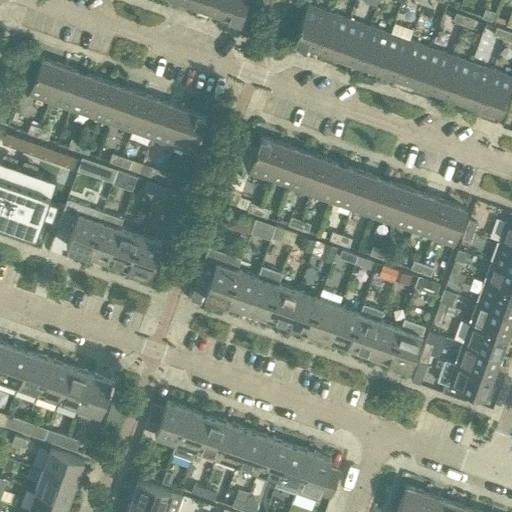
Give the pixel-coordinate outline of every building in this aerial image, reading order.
[(220,13),(224,0),(200,0),(199,5),(220,13)] [(246,0),(224,0),(220,13),(240,20),(246,0)] [(315,47),(328,10),(307,3),(294,39),(315,47)] [(336,54),(349,18),(328,10),(315,47),(336,54)] [(462,23),(465,15),(455,11),(452,20),(462,23)] [(475,18),(465,15),(462,23),(472,27),(475,18)] [(356,61),(369,25),(349,18),(336,54),(356,61)] [(377,69),(390,32),(369,25),(356,61),(377,69)] [(503,37),(506,29),(496,26),(493,34),(503,37)] [(511,31),(506,29),(503,37),(511,40),(511,31)] [(398,76),(410,40),(390,32),(377,69),(398,76)] [(418,83),(431,47),(410,40),(398,76),(418,83)] [(447,67),(452,54),(431,47),(418,83),(439,91),(447,67)] [(459,98),(472,62),(452,54),(447,67),(439,91),(459,98)] [(49,100),(62,64),(41,56),(28,92),(49,100)] [(480,105),(493,69),(472,62),(459,98),(480,105)] [(70,107),(82,71),(62,64),(49,100),(70,107)] [(511,79),(511,75),(493,69),(480,105),(500,112),(511,79)] [(90,114),(103,78),(82,71),(70,107),(90,114)] [(111,122),(124,85),(103,78),(90,114),(111,122)] [(132,129),(144,93),(124,85),(111,122),(132,129)] [(152,136),(165,100),(144,93),(132,129),(152,136)] [(173,144),(186,107),(165,100),(152,136),(173,144)] [(206,115),(186,107),(173,144),(193,151),(206,115)] [(37,135),(40,126),(30,123),(28,131),(37,135)] [(50,130),(40,126),(37,135),(47,138),(50,130)] [(13,133),(6,130),(2,142),(9,144),(13,133)] [(20,135),(13,133),(9,144),(16,147),(20,135)] [(268,178),(281,141),(261,134),(248,170),(268,178)] [(27,138),(20,135),(16,147),(23,149),(27,138)] [(78,149),(81,141),(71,137),(68,146),(78,149)] [(34,140),(27,138),(23,149),(30,152),(34,140)] [(41,143),(34,140),(30,152),(37,154),(41,143)] [(90,144),(81,141),(78,149),(88,152),(90,144)] [(289,185),(302,149),(281,141),(268,178),(289,185)] [(48,145),(41,143),(37,154),(44,157),(48,145)] [(56,148),(48,145),(44,157),(51,159),(56,148)] [(63,150),(56,148),(51,159),(58,162),(63,150)] [(310,192),(323,156),(302,149),(289,185),(310,192)] [(70,153),(63,150),(58,162),(66,164),(70,153)] [(119,164),(122,155),(112,152),(109,160),(119,164)] [(77,155),(70,153),(66,164),(73,167),(77,155)] [(131,159),(122,155),(119,164),(128,167),(131,159)] [(92,160),(81,156),(77,168),(88,172),(92,160)] [(330,200),(343,163),(323,156),(310,192),(330,200)] [(56,177),(0,157),(0,220),(36,234),(56,177)] [(351,207),(364,171),(343,163),(330,200),(351,207)] [(159,178),(162,170),(153,166),(150,175),(159,178)] [(117,168),(114,177),(126,181),(129,173),(117,168)] [(172,173),(162,170),(159,178),(169,181),(172,173)] [(371,214),(384,178),(364,171),(351,207),(371,214)] [(392,222),(405,185),(384,178),(371,214),(392,222)] [(154,192),(158,183),(147,179),(143,188),(154,192)] [(169,187),(158,183),(154,192),(166,196),(169,187)] [(412,229),(425,193),(405,185),(392,222),(412,229)] [(433,236),(446,200),(425,193),(412,229),(433,236)] [(66,244),(87,252),(102,210),(67,197),(58,223),(59,224),(60,220),(73,225),(66,244)] [(467,207),(446,200),(433,236),(454,244),(467,207)] [(257,213),(260,204),(250,201),(247,209),(257,213)] [(270,208),(260,204),(257,213),(267,216),(270,208)] [(122,217),(102,210),(87,252),(108,259),(120,226),(119,226),(122,217)] [(297,227),(300,219),(291,215),(288,224),(297,227)] [(469,218),(465,228),(473,231),(477,221),(469,218)] [(310,222),(300,219),(297,227),(307,231),(310,222)] [(511,220),(507,219),(499,240),(511,244),(511,220)] [(128,266),(140,233),(120,226),(108,259),(128,266)] [(470,241),(473,231),(465,228),(462,238),(470,241)] [(338,242),(342,234),(332,230),(329,238),(338,242)] [(161,241),(140,233),(128,266),(149,274),(161,241)] [(351,237),(342,234),(338,242),(348,245),(351,237)] [(511,267),(511,244),(499,240),(492,260),(511,267)] [(225,301),(237,268),(241,256),(208,245),(195,282),(206,286),(204,293),(225,301)] [(379,256),(382,248),(373,245),(370,253),(379,256)] [(357,254),(341,248),(339,256),(354,262),(357,254)] [(392,252),(382,248),(379,256),(389,260),(392,252)] [(458,248),(454,258),(462,262),(463,262),(466,251),(458,248)] [(373,259),(357,254),(354,262),(370,267),(373,259)] [(454,258),(450,269),(459,272),(462,262),(454,258)] [(420,271),(423,263),(413,259),(410,268),(420,271)] [(511,290),(511,267),(492,260),(485,281),(511,290)] [(384,263),(379,276),(393,281),(398,269),(384,263)] [(433,266),(423,263),(420,271),(430,274),(433,266)] [(246,308),(266,315),(278,282),(282,271),(261,264),(257,275),(246,308)] [(246,308),(257,275),(237,268),(225,301),(246,308)] [(455,281),(459,272),(450,269),(447,278),(455,281)] [(439,284),(431,281),(427,291),(435,294),(439,284)] [(511,313),(511,290),(485,281),(478,301),(511,313)] [(286,323),(298,289),(278,282),(266,315),(286,323)] [(437,309),(445,312),(448,302),(452,304),(456,292),(444,288),(440,299),(437,309)] [(307,330),(319,297),(298,289),(286,323),(307,330)] [(327,337),(339,304),(319,297),(307,330),(327,337)] [(507,334),(511,319),(511,313),(478,301),(470,321),(507,334)] [(368,352),(380,319),(383,309),(363,302),(360,311),(348,345),(368,352)] [(348,345),(360,311),(339,304),(327,337),(348,345)] [(441,322),(445,312),(437,309),(433,319),(441,322)] [(425,324),(404,316),(400,326),(388,359),(410,367),(425,324)] [(388,359),(400,326),(380,319),(368,352),(388,359)] [(499,355),(507,334),(470,321),(463,342),(499,355)] [(0,368),(9,343),(0,339),(0,368)] [(425,340),(422,350),(430,353),(434,343),(425,340)] [(492,375),(499,355),(463,342),(456,362),(492,375)] [(0,377),(18,384),(29,350),(9,343),(0,368),(0,377)] [(38,391),(50,358),(29,350),(18,384),(38,391)] [(427,363),(430,353),(422,350),(419,360),(427,363)] [(58,398),(70,365),(50,358),(38,391),(58,398)] [(485,396),(492,375),(456,362),(445,358),(437,379),(444,382),(469,391),(485,396)] [(79,405),(90,372),(70,365),(58,398),(79,405)] [(112,380),(90,372),(79,405),(100,413),(112,380)] [(469,391),(444,382),(441,391),(466,399),(469,391)] [(176,440),(188,406),(166,399),(164,406),(153,402),(144,426),(155,429),(154,432),(176,440)] [(112,402),(107,416),(121,421),(126,407),(112,402)] [(196,447),(208,414),(188,406),(176,440),(172,451),(192,458),(196,447)] [(216,454),(228,421),(208,414),(196,447),(216,454)] [(27,420),(16,416),(13,427),(24,430),(27,420)] [(39,424),(27,420),(24,430),(35,434),(39,424)] [(237,462),(249,428),(228,421),(216,454),(237,462)] [(257,469),(269,436),(249,428),(237,462),(257,469)] [(68,435),(57,431),(53,441),(65,445),(68,435)] [(24,445),(26,437),(14,433),(11,441),(24,445)] [(79,439),(68,435),(65,445),(76,449),(79,439)] [(277,476),(289,443),(269,436),(257,469),(277,476)] [(295,491),(310,450),(289,443),(277,476),(275,484),(295,491)] [(50,447),(43,468),(76,480),(84,458),(50,447)] [(331,458),(310,450),(295,491),(316,499),(319,491),(330,495),(340,469),(328,465),(331,458)] [(14,458),(7,455),(3,466),(10,469),(14,458)] [(69,500),(76,480),(43,468),(35,488),(69,500)] [(174,472),(167,469),(163,480),(170,483),(174,472)] [(131,499),(164,511),(167,511),(176,511),(183,494),(138,478),(131,499)] [(202,494),(205,486),(194,482),(191,490),(202,494)] [(418,511),(426,491),(405,484),(395,511),(418,511)] [(216,490),(205,486),(202,494),(214,498),(216,490)] [(38,511),(64,511),(69,500),(35,488),(28,508),(38,511)] [(441,511),(447,499),(426,491),(418,511),(441,511)] [(232,504),(243,508),(246,501),(234,497),(232,504)] [(163,511),(164,511),(131,499),(126,511),(163,511)] [(465,511),(467,506),(447,499),(441,511),(465,511)] [(254,511),(257,505),(246,501),(243,508),(253,511),(254,511)]
